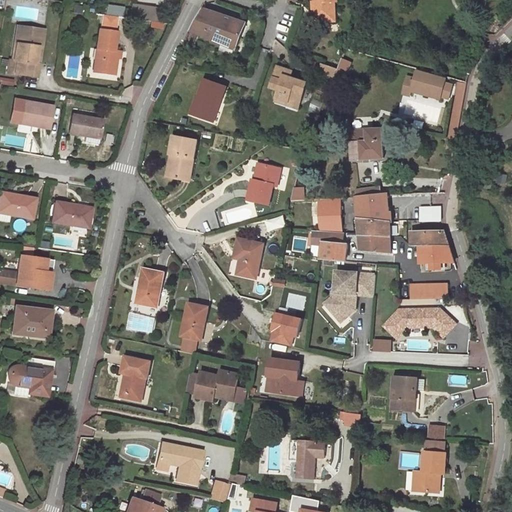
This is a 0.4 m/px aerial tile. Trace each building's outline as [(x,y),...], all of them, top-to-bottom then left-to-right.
[(337,0),(312,0),(313,13),(318,13),(319,22),(331,22),(331,13),(336,13),(335,2),(338,2),(337,0)] [(122,17),(123,7),(106,5),(105,14),(122,17)] [(132,5),(130,19),(143,20),(153,22),(155,8),(132,5)] [(213,12),(203,9),(191,31),(192,31),(198,34),(236,50),(246,23),(213,12)] [(116,24),(102,22),(101,30),(115,32),(116,24)] [(43,30),(17,26),(12,60),(14,60),(18,34),(42,37),(43,30)] [(101,30),(99,30),(96,49),(99,49),(96,72),(115,75),(118,51),(114,51),(117,32),(115,32),(101,30)] [(192,31),(184,48),(190,50),(198,34),(192,31)] [(10,60),(8,73),(37,77),(39,64),(35,63),(37,48),(41,48),(43,37),(42,37),(18,34),(14,60),(12,60),(10,60)] [(351,63),(342,59),(338,69),(337,70),(347,74),(351,63)] [(290,74),(292,72),(278,67),(274,78),(283,80),(284,76),(290,77),(290,74)] [(446,80),(417,71),(415,79),(413,86),(441,94),(441,96),(449,99),(453,86),(445,84),(446,80)] [(283,80),(274,78),(271,88),(279,91),(277,98),(288,102),(289,99),(300,103),(307,83),(296,80),(297,76),(290,74),(290,77),(284,76),(283,80)] [(415,79),(408,77),(403,93),(411,95),(412,91),(413,86),(415,79)] [(226,87),(204,79),(198,97),(197,97),(190,114),(202,119),(205,112),(213,115),(218,102),(221,103),(226,87)] [(461,101),(465,84),(458,83),(455,99),(461,101)] [(441,94),(413,86),(412,91),(440,99),(441,96),(441,94)] [(298,109),(300,103),(289,99),(288,102),(277,98),(276,102),(298,109)] [(53,107),(24,101),(20,124),(49,129),(53,107)] [(205,112),(202,119),(213,122),(221,103),(218,102),(213,115),(205,112)] [(103,120),(72,114),(68,133),(85,136),(84,142),(98,144),(99,139),(100,139),(103,120)] [(383,129),(351,130),(352,143),(351,143),(352,161),(384,158),(383,129)] [(197,141),(174,137),(170,155),(172,155),(178,156),(174,178),(190,181),(197,141)] [(172,155),(168,177),(174,178),(178,156),(172,155)] [(281,169),(259,164),(256,177),(258,178),(257,181),(253,180),(248,200),(269,205),(273,185),(277,186),(281,169)] [(506,184),(507,177),(499,175),(497,182),(506,184)] [(380,187),(356,190),(356,198),(381,195),(380,187)] [(295,188),(292,201),(302,201),(304,189),(295,188)] [(36,199),(1,193),(0,198),(0,212),(32,219),(36,199)] [(356,198),(360,234),(390,236),(390,234),(390,223),(389,223),(388,199),(388,195),(388,194),(381,195),(356,198)] [(92,208),(56,202),(53,222),(88,228),(92,208)] [(441,207),(420,207),(420,221),(441,220),(441,207)] [(269,233),(286,227),(283,216),(265,222),(269,233)] [(344,233),(313,231),(313,237),(319,238),(324,238),(323,243),(323,244),(321,259),(325,259),(333,260),(346,261),(348,245),(343,245),(344,233)] [(445,232),(412,233),(412,246),(420,246),(449,246),(445,232)] [(390,236),(360,234),(360,251),(391,254),(390,236)] [(264,245),(239,239),(236,251),(243,253),(241,260),(237,275),(257,279),(264,245)] [(449,246),(420,246),(420,264),(431,264),(431,270),(442,270),(441,263),(454,263),(449,246)] [(46,259),(19,256),(17,273),(0,270),(0,283),(49,290),(52,266),(46,265),(46,259)] [(164,273),(143,269),(137,303),(157,308),(164,273)] [(376,275),(337,272),(335,293),(333,293),(332,298),(325,304),(336,316),(342,311),(348,317),(355,310),(356,300),(352,300),(352,295),(357,295),(374,296),(376,275)] [(448,284),(410,285),(411,300),(448,299),(448,284)] [(208,308),(189,304),(182,336),(186,337),(198,340),(201,341),(208,308)] [(51,311),(16,306),(12,333),(48,338),(51,311)] [(400,310),(384,326),(398,339),(408,328),(408,327),(408,324),(430,324),(434,327),(444,337),(457,324),(441,309),(400,310)] [(268,341),(295,347),(301,316),(275,311),(268,341)] [(342,311),(336,316),(341,322),(348,317),(342,311)] [(198,340),(186,337),(183,350),(195,352),(198,340)] [(373,340),(373,352),(391,352),(391,341),(373,340)] [(46,395),(50,371),(53,372),(54,362),(24,357),(23,367),(20,367),(14,367),(12,369),(10,371),(9,374),(9,376),(9,379),(10,381),(12,383),(15,384),(30,387),(29,393),(46,395)] [(151,362),(125,357),(122,373),(126,374),(122,393),(142,397),(146,378),(147,378),(151,362)] [(300,363),(271,359),(268,376),(273,377),(271,392),(298,396),(300,385),(297,384),(297,380),(298,380),(300,363)] [(219,376),(201,372),(200,375),(196,395),(195,398),(214,402),(215,395),(219,396),(221,399),(229,400),(232,387),(237,388),(240,375),(220,370),(219,376)] [(200,375),(190,373),(186,392),(196,395),(200,375)] [(418,379),(395,377),(392,410),(412,411),(414,391),(417,392),(417,391),(418,379)] [(426,380),(418,379),(417,391),(425,391),(426,380)] [(30,387),(15,384),(14,395),(29,397),(30,387)] [(342,411),(341,425),(360,426),(361,413),(342,411)] [(445,428),(430,426),(429,439),(444,440),(445,428)] [(300,441),(291,440),(290,460),(299,461),(298,479),(315,480),(317,458),(326,458),(327,442),(300,441)] [(447,443),(426,442),(425,452),(446,453),(447,443)] [(203,452),(162,443),(158,461),(168,463),(179,466),(176,480),(196,484),(203,452)] [(425,452),(424,452),(423,473),(419,472),(418,492),(440,493),(441,474),(445,475),(447,453),(446,453),(425,452)] [(168,463),(158,461),(156,471),(166,473),(168,463)] [(246,477),(232,474),(230,483),(244,486),(246,477)] [(215,481),(210,499),(224,503),(229,485),(215,481)] [(141,501),(131,498),(125,511),(160,511),(162,509),(155,506),(159,496),(145,491),(141,501)] [(310,511),(313,500),(294,496),(291,511),(295,511),(310,511)]
